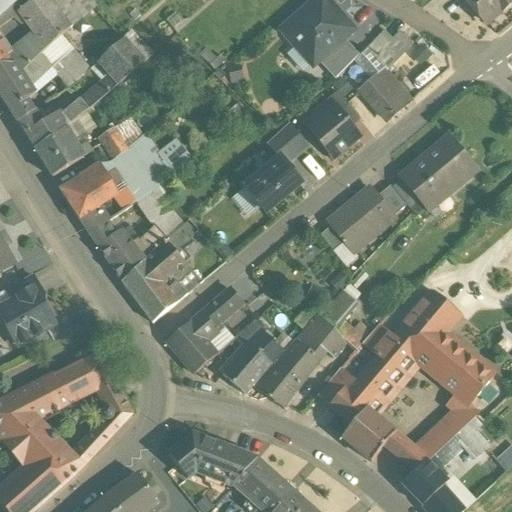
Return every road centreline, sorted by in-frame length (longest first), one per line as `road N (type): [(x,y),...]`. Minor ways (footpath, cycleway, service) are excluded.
road 1 (residential): [(139,351),(482,64)]
road 2 (residential): [(155,404),(279,429),(332,457),(399,511)]
road 3 (tertiary): [(139,351),(0,127)]
road 4 (tertiary): [(62,511),(137,440),(155,404)]
road 5 (residential): [(380,0),(482,64)]
